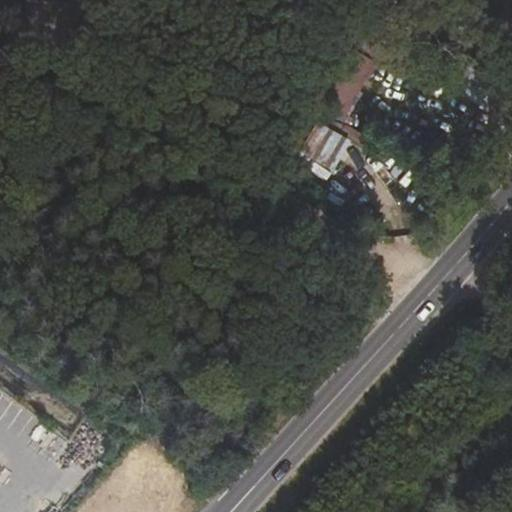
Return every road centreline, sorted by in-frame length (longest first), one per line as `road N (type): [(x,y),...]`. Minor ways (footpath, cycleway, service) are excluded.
road 1 (track): [(449,269),(158,76),(0,3)]
road 2 (primary): [(231,511),(511,199)]
